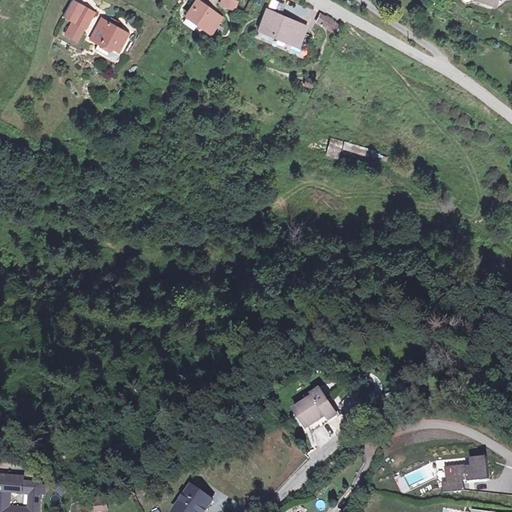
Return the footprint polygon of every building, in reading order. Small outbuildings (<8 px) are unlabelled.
[(78,18),(88,24),(97,10),(80,0),(74,0),(68,12),(78,18)] [(224,0),(222,9),(236,14),(239,5),(224,0)] [(493,9),(496,0),(462,0),(463,5),(469,7),(471,5),(472,0),(479,0),(481,1),(480,4),(493,9)] [(205,8),(195,22),(213,36),(224,21),(205,8)] [(340,29),(345,23),(326,12),(322,20),(340,29)] [(298,25),(268,13),(260,32),(291,45),(292,40),(301,44),(306,30),(298,27),(298,25)] [(102,38),(114,45),(121,49),(131,33),(104,17),(93,36),(101,41),(102,38)] [(80,38),(88,24),(78,18),(70,32),(80,38)] [(109,53),(114,45),(102,38),(101,41),(98,47),(109,53)] [(323,399),(305,411),(317,427),(333,416),(336,418),(344,413),(328,390),(321,396),(323,399)] [(317,427),(305,411),(302,413),(313,429),(317,427)] [(486,461),(471,462),(472,470),(468,470),(468,468),(446,470),(447,485),(443,485),(444,496),(465,494),(464,484),(469,483),(469,486),(488,484),(486,461)] [(41,497),(25,496),(26,485),(26,482),(13,481),(12,484),(5,483),(0,482),(0,511),(42,511),(44,497),(41,497)] [(42,487),(26,485),(25,496),(41,497),(42,487)] [(181,511),(209,511),(215,504),(196,491),(181,511)]
